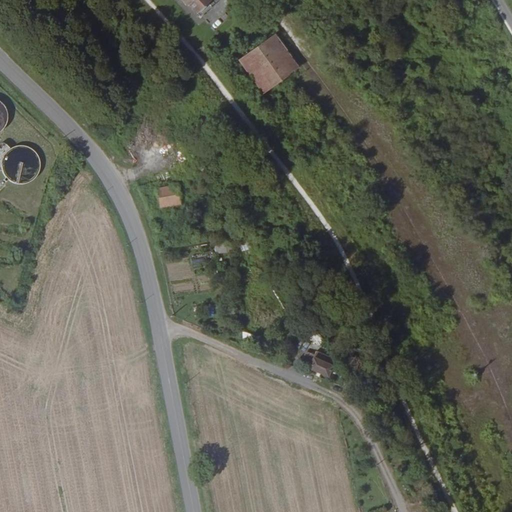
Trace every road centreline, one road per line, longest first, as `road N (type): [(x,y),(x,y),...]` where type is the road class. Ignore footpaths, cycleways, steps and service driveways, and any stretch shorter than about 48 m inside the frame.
road 1 (track): [(511,432),(457,302),(367,152),(261,0)]
road 2 (tertiary): [(0,60),(105,174),(145,249),(157,321)]
road 3 (tertiary): [(191,511),(157,321)]
